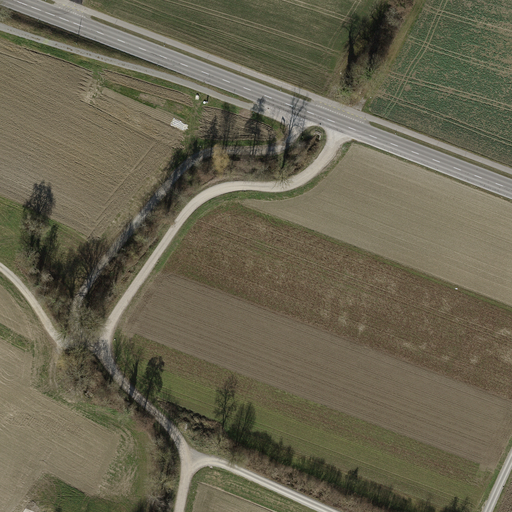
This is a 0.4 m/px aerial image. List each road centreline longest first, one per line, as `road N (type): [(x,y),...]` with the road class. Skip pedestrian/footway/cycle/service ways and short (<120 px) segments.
road 1 (tertiary): [(511,189),(13,0)]
road 2 (track): [(343,125),(326,156),(300,179),(210,192),(189,209),(106,332),(106,359),(120,379),(193,451)]
road 3 (track): [(87,340),(74,320),(76,303),(184,166),(222,149),(276,149),(316,97)]
road 4 (track): [(0,26),(301,124)]
road 5 (track): [(63,342),(52,375),(58,392),(134,425),(150,447),(141,511)]
road 6 (track): [(193,451),(330,511)]
road 7 (track): [(0,266),(22,282),(63,342),(104,341)]
